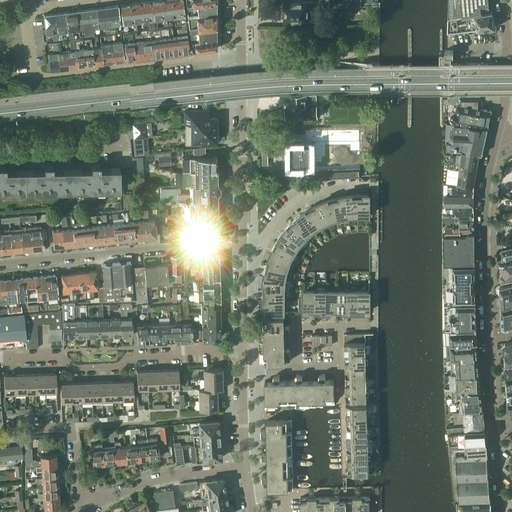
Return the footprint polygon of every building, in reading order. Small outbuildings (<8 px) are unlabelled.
[(159,0),(151,1),(154,21),(154,27),(158,27),(157,21),(164,20),(161,0),(159,0)] [(172,0),(161,0),(164,20),(174,18),(172,0)] [(182,0),(172,0),(174,18),(185,17),(182,0)] [(448,0),(447,33),(496,27),(492,11),(491,11),(490,9),(485,10),(485,5),(488,5),(488,6),(489,5),(488,0),(448,0)] [(143,22),(154,21),(151,1),(141,2),(143,22)] [(292,2),(285,2),(285,20),(313,19),(313,6),(318,6),(318,1),(302,2),(302,1),(292,1),(292,2)] [(133,24),(143,22),(141,2),(130,4),(133,24)] [(197,9),(198,16),(216,14),(216,3),(186,6),(187,10),(197,9)] [(123,25),(133,24),(130,4),(120,5),(123,25)] [(118,5),(108,7),(110,26),(121,25),(118,5)] [(108,7),(97,8),(99,28),(110,26),(108,7)] [(97,8),(86,9),(89,29),(99,28),(97,8)] [(86,9),(76,10),(78,30),(89,29),(86,9)] [(76,10),(65,12),(67,32),(78,30),(76,10)] [(65,12),(54,13),(57,33),(67,32),(65,12)] [(57,33),(54,13),(44,14),(46,34),(57,33)] [(188,17),(190,32),(216,29),(216,14),(198,16),(188,17)] [(177,29),(178,36),(180,54),(189,53),(186,26),(182,26),(182,29),(177,29)] [(168,28),(159,29),(162,56),(171,55),(168,28)] [(172,28),(168,28),(171,55),(180,54),(178,36),(173,37),(172,28)] [(159,29),(150,30),(153,57),(162,56),(159,29)] [(190,32),(191,43),(216,40),(216,29),(190,32)] [(146,33),(141,34),(144,58),(153,57),(150,30),(146,31),(146,33)] [(136,32),(132,33),(135,60),(144,58),(141,34),(136,34),(136,32)] [(135,60),(132,33),(123,34),(126,61),(135,60)] [(78,39),(74,40),(77,67),(86,66),(84,48),(79,49),(78,39)] [(71,50),(66,51),(68,68),(77,67),(74,40),(69,40),(71,50)] [(216,40),(191,43),(192,52),(197,52),(214,50),(214,49),(216,48),(216,40)] [(60,41),(56,42),(60,69),(68,68),(66,51),(62,51),(60,41)] [(88,48),(84,48),(86,66),(95,65),(92,41),(87,42),(88,48)] [(96,41),(92,41),(95,65),(103,64),(101,46),(97,47),(96,41)] [(122,41),(112,42),(114,62),(124,61),(122,41)] [(60,69),(56,42),(52,43),(53,52),(48,53),(51,70),(60,69)] [(101,44),(101,46),(103,64),(114,62),(112,42),(101,44)] [(440,53),(440,61),(451,61),(451,55),(453,55),(453,50),(445,50),(445,53),(440,53)] [(440,95),(450,94),(451,94),(460,94),(490,93),(490,89),(491,89),(491,68),(490,68),(490,63),(451,63),(451,61),(440,61),(439,61),(440,95)] [(379,63),(368,63),(368,68),(367,68),(367,88),(368,88),(368,96),(373,96),(374,94),(378,94),(379,63)] [(216,97),(214,76),(212,77),(154,83),(157,104),(216,97)] [(287,107),(286,107),(287,118),(291,118),(292,131),(297,131),(296,117),(298,117),(298,118),(304,118),(304,122),(313,122),(313,116),(317,116),(321,115),(320,105),(317,105),(317,94),(314,94),(305,95),(290,96),(291,103),(291,107),(287,107)] [(451,94),(450,94),(449,103),(457,104),(456,111),(455,111),(451,114),(451,119),(454,123),(487,128),(491,110),(481,108),(482,97),(460,97),(460,94),(451,94)] [(219,128),(217,129),(216,128),(216,117),(204,117),(204,110),(185,110),(185,124),(185,129),(219,129),(219,128)] [(145,122),(133,124),(134,137),(142,137),(146,136),(145,122)] [(447,149),(452,149),(453,149),(479,154),(479,153),(481,154),(487,129),(470,126),(447,124),(447,140),(447,149)] [(219,129),(185,129),(185,144),(201,144),(201,142),(201,141),(203,141),(216,141),(216,140),(217,140),(219,140),(219,129)] [(134,137),(133,138),(135,155),(144,154),(142,137),(134,137)] [(290,173),(303,173),(303,166),(311,166),(311,144),(303,144),(303,137),(290,137),(288,138),(288,143),(290,144),(290,166),(288,167),(288,172),(290,173)] [(452,149),(450,162),(477,166),(479,154),(453,149),(452,149)] [(170,153),(155,155),(155,160),(159,160),(159,165),(170,164),(170,158),(170,153)] [(189,158),(190,171),(216,171),(216,170),(215,170),(215,167),(216,167),(216,159),(217,158),(215,156),(214,157),(189,158)] [(477,166),(450,162),(445,161),(445,167),(460,169),(458,185),(474,185),(477,166)] [(141,166),(133,166),(135,185),(142,185),(141,166)] [(88,169),(72,169),(73,190),(82,190),(88,190),(97,190),(105,189),(120,189),(120,168),(103,168),(103,169),(100,169),(92,170),(88,170),(88,169)] [(316,170),(316,178),(360,176),(360,168),(316,170)] [(41,170),(25,170),(26,191),(35,191),(41,191),(57,190),(58,190),(64,190),(73,190),(72,169),(57,169),(56,169),(56,170),(53,170),(44,171),(41,171),(41,170)] [(0,191),(10,192),(17,191),(26,191),(25,170),(9,170),(9,171),(6,172),(0,171),(0,191)] [(190,171),(190,185),(216,184),(215,184),(215,183),(215,181),(216,181),(216,180),(216,171),(190,171)] [(190,198),(190,203),(217,202),(217,197),(216,197),(215,197),(215,194),(216,194),(216,193),(217,193),(219,191),(219,186),(217,184),(216,184),(190,185),(190,195),(178,195),(178,189),(161,189),(161,199),(190,198)] [(448,190),(448,194),(473,194),(474,185),(453,185),(453,190),(448,190)] [(358,194),(346,195),(349,215),(358,215),(358,194)] [(369,194),(358,194),(358,215),(369,215),(369,194)] [(444,205),(473,204),(473,194),(448,194),(444,194),(444,205)] [(346,195),(334,197),(339,217),(349,215),(346,195)] [(334,197),(322,201),(330,221),(339,217),(334,197)] [(322,201),(311,207),(321,225),(330,221),(322,201)] [(190,203),(190,227),(217,226),(218,226),(220,224),(220,219),(218,217),(218,216),(217,216),(216,216),(216,212),(217,212),(217,202),(190,203)] [(89,209),(82,209),(83,214),(97,213),(96,205),(93,206),(89,209)] [(311,207),(300,214),(313,230),(321,225),(311,207)] [(443,221),(462,220),(474,219),(473,207),(455,208),(455,209),(453,209),(453,216),(443,216),(443,221)] [(144,221),(146,238),(156,237),(154,220),(149,220),(148,210),(143,210),(144,221)] [(133,222),(135,239),(146,238),(144,221),(139,221),(137,211),(133,212),(133,222)] [(123,223),(125,240),(135,239),(133,222),(128,222),(127,213),(122,213),(124,223),(123,223)] [(300,214),(291,222),(306,237),(313,230),(300,214)] [(83,227),(84,244),(94,243),(93,226),(88,226),(87,215),(82,215),(83,227)] [(64,246),(74,245),(73,228),(67,229),(66,216),(61,217),(61,221),(62,229),(64,246)] [(446,227),(446,235),(465,235),(465,233),(474,233),(474,219),(462,220),(462,222),(460,222),(460,227),(455,227),(454,226),(453,227),(446,227)] [(82,222),(72,223),(73,228),(74,245),(84,244),(83,227),(82,222)] [(291,222),(283,231),(299,244),(306,237),(291,222)] [(113,224),(115,241),(125,240),(123,223),(113,224)] [(103,225),(105,242),(115,241),(113,224),(103,225)] [(93,226),(94,243),(105,242),(103,225),(93,226)] [(41,226),(30,227),(32,249),(43,248),(41,226)] [(217,226),(190,227),(188,227),(188,241),(196,241),(218,241),(220,239),(221,239),(220,233),(218,231),(217,231),(217,230),(216,227),(217,227),(217,226)] [(30,227),(20,228),(22,250),(32,249),(30,227)] [(20,228),(10,229),(12,251),(22,250),(20,228)] [(10,229),(0,230),(2,252),(12,251),(10,229)] [(64,246),(62,229),(52,230),(54,247),(64,246)] [(283,231),(276,242),(294,252),(299,244),(283,231)] [(475,264),(474,233),(465,233),(465,235),(446,235),(443,235),(444,265),(448,265),(475,265),(475,264)] [(276,242),(270,253),(290,261),(294,252),(276,242)] [(502,272),(501,272),(500,274),(501,278),(503,280),(511,277),(511,248),(501,250),(500,252),(502,262),(500,263),(502,272)] [(270,253),(266,265),(287,270),(290,261),(270,253)] [(172,264),(167,264),(169,282),(169,286),(173,286),(173,282),(181,282),(180,256),(171,256),(172,264)] [(195,268),(198,268),(219,267),(219,264),(223,264),(222,256),(218,256),(197,256),(198,262),(195,262),(195,264),(195,268)] [(98,288),(99,301),(136,300),(136,298),(134,298),(131,261),(101,264),(103,284),(97,285),(98,288)] [(167,264),(156,265),(157,283),(169,282),(167,264)] [(144,266),(146,284),(147,295),(152,295),(151,284),(157,283),(156,265),(144,266)] [(266,265),(264,277),(285,280),(287,270),(266,265)] [(475,295),(476,295),(475,295),(475,291),(475,286),(475,279),(475,274),(475,270),(475,269),(475,265),(448,265),(448,266),(448,271),(448,274),(448,279),(448,281),(448,286),(448,288),(448,293),(448,295),(449,300),(448,300),(448,304),(450,304),(475,301),(475,300),(475,295)] [(146,284),(144,266),(134,267),(137,302),(147,301),(147,295),(146,284)] [(198,268),(198,280),(219,279),(218,279),(218,276),(219,276),(219,267),(198,268)] [(93,288),(98,288),(97,285),(96,271),(89,271),(89,272),(87,272),(90,298),(94,297),(93,288)] [(76,290),(80,289),(79,272),(72,273),(72,274),(70,274),(73,300),(77,299),(76,290)] [(86,298),(90,298),(87,272),(85,272),(79,272),(80,289),(85,289),(86,298)] [(68,300),(73,300),(70,274),(68,274),(68,273),(61,274),(63,291),(68,291),(68,300)] [(55,275),(45,276),(47,297),(57,296),(55,275)] [(45,276),(35,277),(37,298),(42,298),(43,309),(48,309),(48,305),(47,297),(45,276)] [(35,277),(25,278),(27,299),(37,298),(35,277)] [(264,277),(263,289),(284,289),(289,289),(290,280),(285,280),(264,277)] [(25,278),(15,279),(17,300),(27,299),(25,278)] [(15,279),(4,280),(7,301),(17,300),(15,279)] [(198,280),(198,291),(219,290),(218,287),(219,287),(219,279),(198,280)] [(511,284),(500,287),(500,298),(511,295),(511,284)] [(263,289),(263,300),(284,300),(284,289),(263,289)] [(199,301),(201,301),(220,301),(220,300),(219,300),(219,298),(220,298),(219,290),(198,291),(199,301)] [(315,311),(315,290),(304,290),(304,298),(304,300),(304,311),(315,311)] [(326,290),(315,290),(315,311),(326,311),(326,290)] [(337,290),(326,290),(326,311),(337,311),(337,290)] [(348,290),(337,290),(337,311),(348,311),(348,290)] [(358,290),(348,290),(348,311),(358,311),(358,290)] [(370,290),(358,290),(358,311),(370,311),(370,290)] [(511,295),(500,298),(501,309),(511,306),(511,295)] [(284,300),(263,300),(263,311),(284,311),(284,300)] [(201,301),(202,313),(220,312),(220,305),(218,305),(218,301),(220,301),(201,301)] [(475,301),(450,304),(451,305),(444,304),(444,310),(445,310),(445,312),(444,312),(445,322),(445,323),(445,325),(445,330),(451,330),(451,331),(476,330),(476,328),(476,322),(476,320),(476,313),(476,307),(476,303),(475,303),(475,301)] [(75,319),(74,315),(69,315),(69,303),(63,303),(63,308),(63,337),(75,337),(75,319)] [(120,304),(120,318),(121,335),(132,335),(132,318),(127,318),(126,311),(131,310),(131,304),(120,304)] [(74,305),(74,315),(75,319),(75,337),(87,336),(86,319),(79,319),(79,305),(74,305)] [(92,319),(86,319),(87,336),(98,336),(97,305),(87,305),(87,309),(92,309),(92,319)] [(103,305),(97,305),(98,336),(109,335),(109,318),(103,319),(103,305)] [(501,310),(502,327),(504,329),(511,326),(511,306),(501,309),(501,310)] [(49,311),(42,312),(43,324),(49,323),(61,323),(61,311),(49,311)] [(42,312),(23,314),(24,325),(37,324),(43,324),(42,312)] [(202,313),(202,323),(219,323),(219,319),(220,319),(220,312),(202,313)] [(0,341),(26,339),(26,336),(25,330),(24,325),(23,314),(0,316),(0,341)] [(285,354),(287,354),(290,354),(290,348),(285,348),(284,331),(289,331),(289,325),(286,326),(284,325),(284,317),(263,317),(264,329),(259,329),(259,352),(264,352),(264,363),(285,363),(285,354)] [(120,318),(109,318),(109,335),(121,335),(120,318)] [(170,323),(159,324),(160,342),(166,342),(166,340),(170,340),(170,323)] [(181,323),(170,323),(170,340),(174,340),(174,342),(181,342),(181,323)] [(219,323),(202,323),(202,328),(192,329),(192,323),(184,323),(184,340),(185,340),(190,340),(191,341),(191,340),(192,340),(202,340),(202,341),(214,340),(214,334),(221,334),(220,323),(219,323)] [(149,341),(148,324),(137,325),(138,343),(145,343),(145,341),(149,341)] [(159,324),(148,324),(149,341),(153,341),(153,343),(160,342),(159,324)] [(450,344),(477,343),(476,330),(451,331),(449,331),(450,344)] [(365,333),(345,333),(345,342),(366,341),(366,333),(365,333)] [(366,341),(345,342),(345,353),(368,353),(368,343),(370,343),(370,342),(370,341),(366,341)] [(505,343),(503,345),(504,354),(511,352),(511,341),(505,343)] [(450,345),(451,360),(478,358),(477,343),(466,344),(451,345),(450,345)] [(345,353),(345,365),(370,364),(370,363),(368,363),(368,353),(345,353)] [(450,375),(480,374),(478,358),(451,360),(447,360),(451,360),(452,375),(450,375)] [(370,364),(345,365),(346,376),(368,376),(368,366),(370,366),(370,364)] [(203,368),(204,379),(222,378),(222,368),(203,368)] [(168,369),(158,370),(158,388),(169,388),(168,369)] [(179,369),(168,369),(169,388),(179,388),(179,369)] [(148,389),(148,370),(137,371),(137,389),(148,389)] [(158,370),(148,370),(148,389),(158,388),(158,370)] [(45,373),(35,374),(36,392),(46,392),(45,373)] [(56,373),(45,373),(46,392),(57,392),(56,373)] [(15,393),(15,374),(4,375),(5,393),(15,393)] [(25,374),(15,374),(15,393),(26,393),(25,374)] [(35,374),(25,374),(26,393),(36,392),(35,374)] [(303,380),(303,375),(297,375),(297,378),(297,380),(280,380),(280,375),(274,375),(274,380),(266,381),(266,386),(265,386),(266,406),(278,406),(278,401),(300,401),(300,405),(323,405),(323,400),(335,400),(334,379),(325,379),(325,374),(319,374),(320,379),(303,380)] [(480,374),(450,375),(451,391),(457,391),(479,390),(480,390),(480,374)] [(368,376),(346,376),(346,388),(371,387),(371,386),(369,386),(368,376)] [(204,379),(204,389),(217,389),(222,389),(222,378),(204,379)] [(112,381),(102,382),(102,400),(113,400),(112,381)] [(122,381),(112,381),(113,400),(123,399),(122,381)] [(133,381),(122,381),(123,399),(134,399),(133,381)] [(81,382),(71,383),(72,401),(82,401),(81,382)] [(92,382),(81,382),(82,401),(92,400),(92,382)] [(102,382),(92,382),(92,400),(102,400),(102,382)] [(72,401),(71,383),(61,383),(61,401),(72,401)] [(371,387),(346,388),(346,399),(368,399),(369,399),(369,398),(369,388),(371,388),(371,387)] [(198,389),(199,400),(217,399),(217,389),(204,389),(198,389)] [(479,390),(457,391),(457,398),(461,398),(468,397),(468,400),(481,399),(481,390),(480,390),(479,390)] [(459,404),(460,412),(483,411),(483,410),(482,410),(481,399),(468,400),(468,397),(461,398),(461,404),(459,404)] [(217,399),(199,400),(199,410),(218,410),(217,399)] [(367,404),(346,404),(347,412),(347,416),(370,415),(370,414),(367,414),(367,404)] [(454,425),(448,425),(448,432),(464,431),(465,431),(485,429),(483,413),(483,411),(460,412),(456,412),(457,425),(454,425)] [(370,415),(347,416),(347,419),(347,427),(368,427),(368,417),(370,417),(370,415)] [(193,429),(193,434),(219,432),(218,420),(199,422),(199,428),(193,429)] [(262,480),(268,480),(268,488),(263,489),(293,488),(293,477),(288,477),(288,454),(293,454),(292,431),(287,431),(287,420),(266,420),(266,429),(261,429),(261,435),(267,435),(267,452),(262,452),(262,458),(265,457),(267,458),(267,474),(262,474),(262,480)] [(156,430),(160,430),(161,441),(170,440),(168,425),(156,427),(156,430)] [(368,427),(347,427),(347,435),(347,439),(370,438),(370,437),(368,437),(368,427)] [(457,443),(457,444),(486,442),(485,430),(485,429),(465,431),(464,431),(448,432),(449,444),(457,443)] [(194,445),(220,443),(219,432),(193,434),(190,434),(190,438),(194,438),(194,445)] [(157,437),(147,438),(149,459),(154,459),(155,458),(159,457),(157,437)] [(147,438),(136,440),(138,460),(143,459),(144,460),(149,459),(147,438)] [(370,438),(347,439),(347,442),(347,450),(368,449),(373,449),(373,438),(370,438)] [(131,445),(125,446),(127,462),(132,461),(133,460),(138,460),(136,440),(130,440),(131,445)] [(115,447),(114,447),(116,462),(121,461),(122,463),(127,462),(125,446),(120,446),(119,441),(115,442),(115,447)] [(468,457),(456,457),(487,456),(486,447),(486,444),(486,442),(457,444),(458,449),(468,449),(468,457)] [(220,443),(194,445),(194,446),(195,446),(196,461),(219,459),(221,456),(220,443)] [(104,465),(102,449),(102,444),(91,445),(93,466),(97,465),(98,466),(104,465)] [(181,445),(174,446),(176,464),(184,463),(182,445),(181,445)] [(114,447),(102,449),(104,465),(110,465),(111,464),(115,463),(115,462),(116,462),(114,447)] [(30,466),(36,466),(56,464),(55,454),(40,455),(41,461),(36,461),(35,459),(32,459),(32,449),(25,449),(25,466),(26,472),(31,471),(30,466)] [(368,449),(347,450),(348,458),(348,461),(371,461),(371,459),(369,460),(368,449)] [(487,456),(456,457),(459,501),(491,499),(491,498),(489,498),(489,493),(490,493),(489,477),(488,477),(485,475),(487,472),(489,472),(487,457),(487,456)] [(371,461),(348,461),(348,465),(348,473),(369,473),(369,472),(369,462),(371,462),(371,461)] [(41,470),(42,477),(57,476),(56,464),(36,466),(36,470),(41,470)] [(42,482),(43,487),(59,486),(58,481),(57,481),(57,476),(42,477),(36,478),(37,482),(42,482)] [(200,488),(202,497),(226,493),(224,480),(222,478),(179,484),(180,490),(200,488)] [(40,497),(43,497),(58,496),(58,492),(59,491),(59,486),(43,487),(43,492),(40,493),(40,497)] [(156,511),(177,511),(177,507),(175,507),(172,488),(166,489),(165,488),(163,490),(154,491),(156,511)] [(201,504),(202,509),(228,504),(226,493),(202,497),(207,496),(208,502),(201,504)] [(58,496),(43,497),(44,503),(40,503),(41,507),(59,506),(59,502),(60,501),(60,498),(58,497),(58,496)] [(335,511),(335,496),(324,497),(323,511),(335,511)] [(346,511),(346,496),(335,496),(335,511),(346,511)] [(358,511),(358,496),(346,496),(346,511),(358,511)] [(369,511),(369,496),(358,496),(358,511),(369,511)] [(312,511),(312,497),(300,497),(300,511),(312,511)] [(323,511),(324,497),(312,497),(312,511),(323,511)] [(135,505),(138,511),(151,511),(145,500),(140,503),(139,502),(135,504),(135,505)] [(491,501),(464,502),(464,510),(460,510),(460,511),(490,511),(491,506),(491,502),(491,501)]
